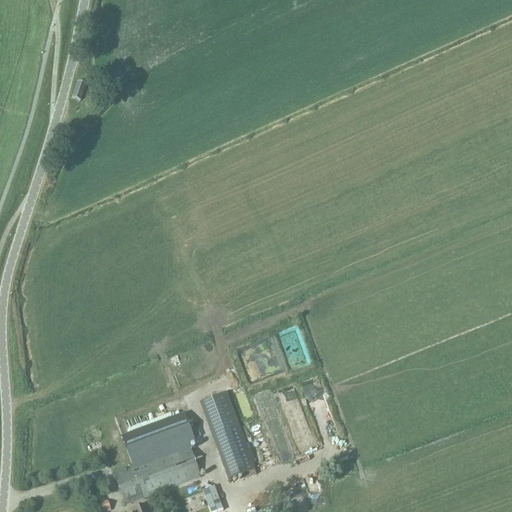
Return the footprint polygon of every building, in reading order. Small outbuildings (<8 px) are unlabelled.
[(86,85),(76,82),(71,98),(80,101),(86,85)] [(202,404),(230,480),(255,470),(227,395),(202,404)] [(276,419),(267,395),(257,399),(266,423),(276,419)] [(315,449),(313,443),(297,447),(299,454),(315,449)] [(130,504),(142,500),(201,478),(189,445),(113,473),(125,506),(130,504)] [(257,474),(239,477),(241,484),(258,480),(257,474)] [(214,488),(203,493),(210,511),(222,511),(223,511),(214,488)] [(95,506),(97,511),(107,511),(109,511),(106,502),(95,506)]
